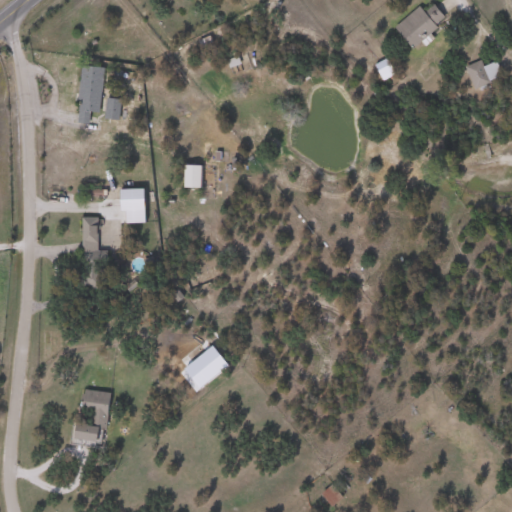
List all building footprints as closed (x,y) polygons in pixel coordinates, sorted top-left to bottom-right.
[(418,5),(424,12),(433,4),(447,19),(412,49),(393,27),(418,5)] [(497,61),(504,75),(476,90),(464,68),(481,59),(485,67),(497,61)] [(77,121),(81,66),(103,67),(100,122),(77,121)] [(121,119),(106,119),(106,99),(121,99),(121,119)] [(99,218),(99,251),(106,251),(106,289),(82,289),(83,218),(99,218)] [(111,393),(104,443),(77,439),(84,389),(111,393)] [(344,498),(333,507),(323,494),(333,485),(344,498)]
